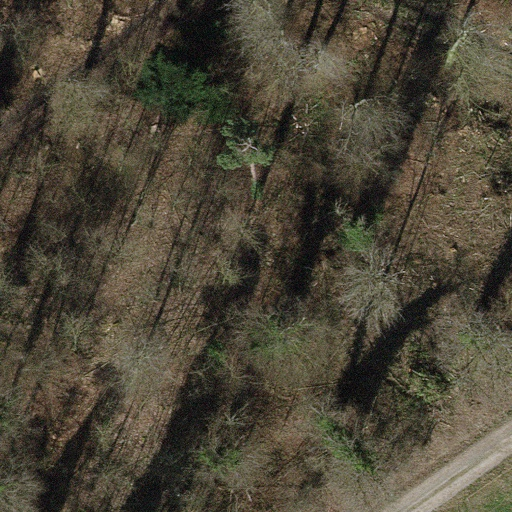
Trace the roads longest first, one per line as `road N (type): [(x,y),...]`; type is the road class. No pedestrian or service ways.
road 1 (track): [(184,0),(122,59),(0,152)]
road 2 (track): [(370,511),(511,419)]
